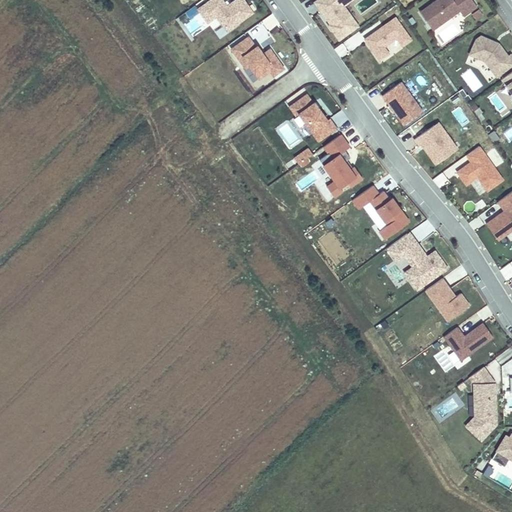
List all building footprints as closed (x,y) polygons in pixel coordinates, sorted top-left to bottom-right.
[(256,12),(246,0),(232,0),(228,3),(226,0),(207,0),(196,8),(209,22),(217,17),(229,31),(256,12)] [(350,0),(311,0),(312,0),(328,23),(326,23),(338,40),(359,24),(345,5),(350,0)] [(433,30),(459,10),(466,6),(470,12),(477,7),(472,0),(455,0),(454,1),(453,0),(437,0),(420,13),(433,30)] [(464,16),(470,12),(466,6),(459,10),(464,16)] [(474,21),(483,14),(478,7),(468,14),(474,21)] [(412,38),(395,15),(361,37),(378,60),(389,53),(385,46),(394,38),(400,46),(412,38)] [(446,43),(458,32),(450,23),(438,35),(446,43)] [(256,43),(249,34),(230,48),(246,69),(250,66),(259,79),(269,72),(273,77),(286,68),(271,47),(266,50),(258,42),(256,43)] [(511,65),(511,60),(509,56),(511,55),(499,44),(481,36),(476,40),(470,54),(485,61),(497,77),(511,65)] [(473,92),(482,86),(470,68),(461,75),(473,92)] [(511,71),(501,79),(511,93),(511,71)] [(422,110),(401,81),(380,94),(402,126),(422,110)] [(325,119),(306,93),(287,105),(295,116),(292,117),(298,126),(303,124),(309,132),(310,132),(318,140),(337,127),(328,116),(325,119)] [(509,109),(511,107),(511,99),(508,94),(502,99),(509,109)] [(458,148),(439,121),(412,138),(418,145),(420,144),(434,164),(458,148)] [(350,147),(341,133),(321,145),(328,152),(319,158),(322,163),(320,164),(332,180),(326,184),(334,195),(342,191),(339,187),(346,182),(350,186),(362,178),(357,171),(355,173),(341,153),(350,147)] [(504,178),(478,145),(464,154),(470,161),(455,170),(465,186),(477,178),(486,191),(504,178)] [(293,154),(297,163),(312,156),(309,148),(293,154)] [(372,184),(351,199),(357,209),(369,203),(380,219),(369,226),(381,243),(408,220),(400,207),(390,193),(386,195),(382,190),(378,191),(372,184)] [(511,188),(496,200),(503,208),(484,222),(497,239),(511,229),(511,188)] [(410,230),(385,249),(415,291),(448,267),(434,248),(427,254),(410,230)] [(455,294),(443,276),(423,290),(447,322),(471,305),(460,291),(455,294)] [(493,336),(481,321),(464,334),(457,326),(441,335),(460,360),(493,336)] [(495,383),(484,367),(469,377),(474,383),(474,394),(479,394),(480,411),(475,415),(469,419),(477,432),(496,418),(495,417),(495,411),(496,411),(495,383)] [(511,435),(498,459),(511,466),(511,463),(511,435)]
